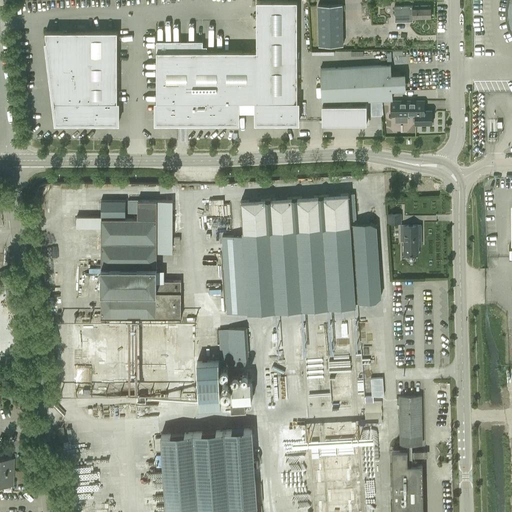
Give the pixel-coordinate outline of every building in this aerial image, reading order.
[(203,41),(157,41),(157,101),(155,101),(157,101),(157,120),(155,122),(156,122),(157,121),(177,121),(177,122),(177,121),(197,121),(197,122),(197,121),(217,121),(217,122),(217,121),(237,121),(238,122),(239,122),(237,120),(237,111),(257,111),(257,120),(255,122),(256,122),(257,121),(277,121),(277,122),(277,121),(297,120),(298,122),(299,122),(297,120),(297,101),(298,101),(298,100),(297,100),(296,0),(256,0),(257,50),(207,50),(207,46),(203,46),(203,41)] [(341,4),(317,5),(318,45),(342,45),(341,4)] [(413,18),(431,18),(430,5),(394,6),(394,14),(413,14),(413,18)] [(57,121),(77,121),(77,122),(77,121),(97,121),(97,122),(97,121),(117,121),(118,123),(119,122),(117,121),(117,31),(45,31),(47,41),(45,41),(45,42),(47,41),(49,61),(48,61),(48,62),(49,61),(52,81),(50,81),(50,82),(52,81),(54,101),(53,101),(53,102),(54,101),(57,121),(55,122),(56,123),(57,121)] [(321,103),(342,102),(342,104),(322,104),(322,122),(367,122),(366,103),(352,104),(352,101),(392,99),(391,87),(404,86),(403,76),(391,77),(390,64),(320,68),(321,103)] [(423,110),(423,101),(391,101),(391,116),(415,116),(415,123),(431,123),(431,110),(423,110)] [(227,313),(248,312),(356,304),(356,302),(376,301),(381,296),(376,225),(371,222),(350,223),(348,193),(241,200),(243,231),(242,231),(243,234),(222,235),(225,278),(216,279),(218,313),(227,312),(227,313)] [(77,215),(77,225),(101,225),(101,237),(101,249),(101,317),(181,317),(181,280),(157,280),(157,200),(138,200),(128,200),(128,212),(138,212),(138,217),(126,217),(126,199),(101,199),(101,215),(77,215)] [(387,223),(402,223),(402,213),(387,213),(387,223)] [(401,225),(401,232),(404,232),(404,255),(406,255),(406,256),(407,257),(411,257),(412,256),(412,255),(418,255),(418,239),(421,239),(421,225),(401,225)] [(92,391),(92,381),(171,381),(171,372),(176,372),(176,364),(168,364),(168,320),(82,319),(82,371),(75,371),(75,382),(80,382),(80,391),(92,391)] [(246,327),(228,328),(219,329),(220,343),(229,342),(230,365),(249,363),(246,327)] [(219,360),(196,361),(199,407),(221,405),(219,360)] [(384,395),(383,377),(371,378),(372,396),(384,395)] [(232,380),(234,400),(252,399),(251,379),(232,380)] [(412,444),(422,443),(421,395),(399,396),(400,444),(412,444)] [(245,400),(231,401),(231,411),(245,410),(245,400)] [(382,423),(382,402),(365,402),(365,423),(382,423)] [(160,434),(165,511),(257,511),(252,428),(160,434)] [(412,444),(400,444),(401,450),(392,450),(393,511),(423,511),(422,464),(412,464),(412,444)] [(359,455),(312,458),(315,511),(327,511),(333,498),(336,496),(339,500),(345,502),(338,507),(341,511),(346,511),(347,511),(351,511),(358,511),(357,491),(357,490),(354,488),(353,479),(346,476),(351,475),(353,472),(342,468),(352,467),(355,459),(359,461),(359,455)] [(0,470),(13,471),(13,457),(0,457),(0,470)] [(13,471),(0,470),(0,483),(13,484),(13,471)]
